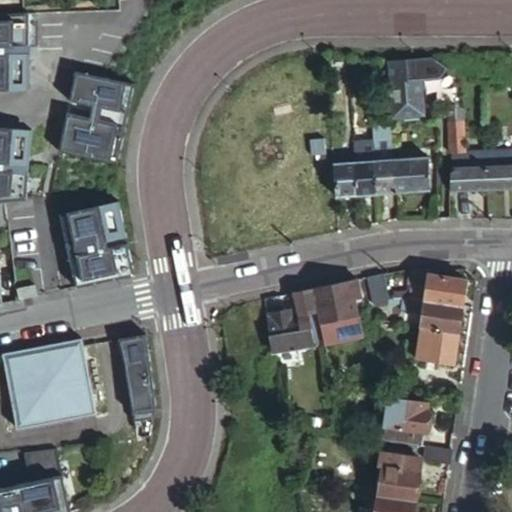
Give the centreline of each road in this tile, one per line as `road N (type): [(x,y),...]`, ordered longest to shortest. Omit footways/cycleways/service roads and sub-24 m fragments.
road 1 (residential): [(503,241),(358,252),(0,326)]
road 2 (residential): [(503,241),(466,511)]
